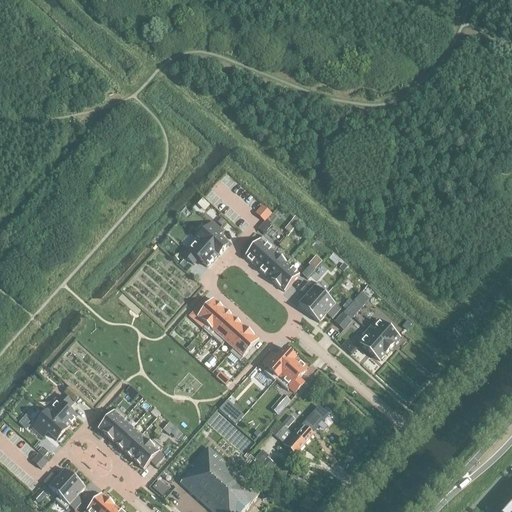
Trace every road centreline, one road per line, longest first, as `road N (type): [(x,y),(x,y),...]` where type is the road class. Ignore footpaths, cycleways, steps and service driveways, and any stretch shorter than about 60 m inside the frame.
road 1 (unknown): [(0,235),(122,92),(24,0)]
road 2 (unclassified): [(407,428),(511,312)]
road 3 (residential): [(298,333),(407,428)]
road 4 (residential): [(292,328),(264,338),(211,290),(212,276),(231,255)]
